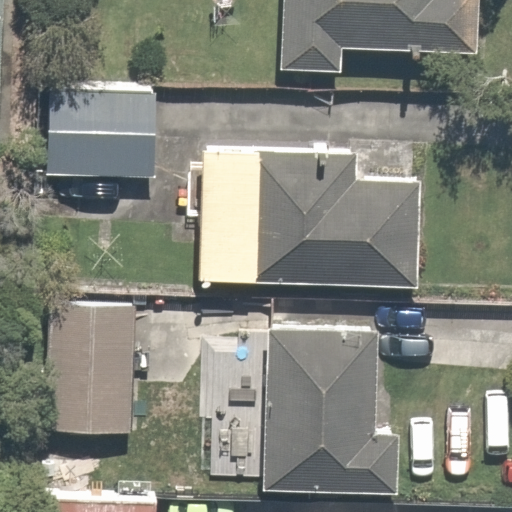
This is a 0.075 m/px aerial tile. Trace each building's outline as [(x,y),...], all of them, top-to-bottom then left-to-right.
[(284,0),(281,61),(341,64),(342,41),(473,48),(475,0),(284,0)] [(150,69),(33,67),(31,163),(148,165),(150,69)] [(264,146),(259,270),(415,276),(419,176),(355,174),(356,149),(264,146)] [(129,281),(34,279),(30,411),(125,414),(129,281)] [(382,326),(268,322),(262,486),(401,491),(403,427),(378,426),(382,326)] [(149,511),(151,479),(2,472),(0,507),(0,511),(149,511)]
